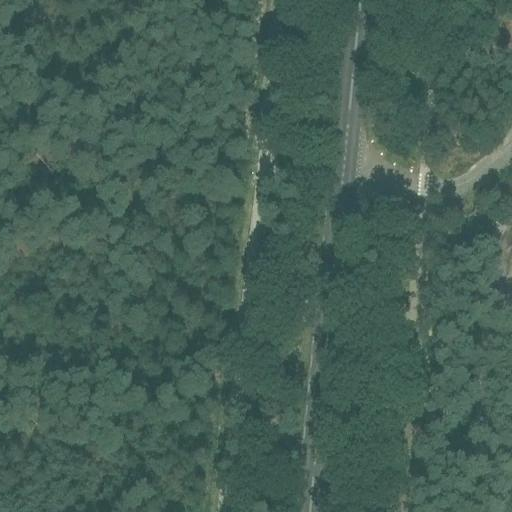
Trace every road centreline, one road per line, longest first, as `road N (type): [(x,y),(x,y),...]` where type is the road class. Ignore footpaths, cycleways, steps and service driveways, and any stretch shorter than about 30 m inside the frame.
road 1 (secondary): [(309,511),(342,177)]
road 2 (track): [(511,238),(491,322),(476,511)]
road 3 (unclassified): [(342,177),(454,183),(511,143)]
road 4 (secondary): [(342,177),(362,0)]
